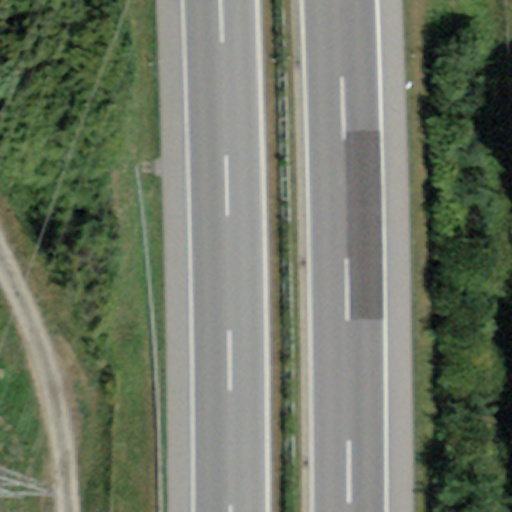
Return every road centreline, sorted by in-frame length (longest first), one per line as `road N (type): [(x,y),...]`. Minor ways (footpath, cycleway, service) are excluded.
road 1 (motorway): [(217,0),(233,511)]
road 2 (motorway): [(348,511),(334,0)]
road 3 (track): [(64,511),(68,407),(0,256)]
